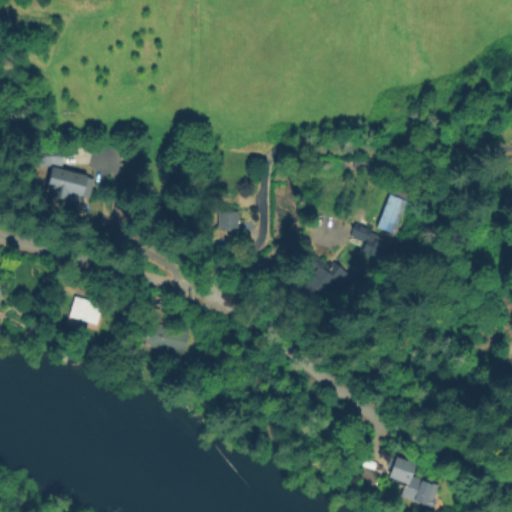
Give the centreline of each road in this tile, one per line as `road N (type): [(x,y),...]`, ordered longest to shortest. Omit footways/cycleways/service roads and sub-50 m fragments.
road 1 (residential): [(511,478),(369,415),(220,299),(0,237)]
road 2 (residential): [(511,152),(270,157),(266,245),(242,262),(220,299)]
